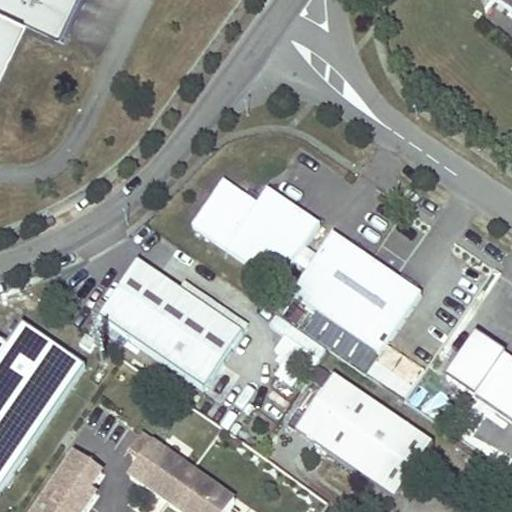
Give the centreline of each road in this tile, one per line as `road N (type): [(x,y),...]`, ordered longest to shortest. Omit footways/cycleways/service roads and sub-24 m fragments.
road 1 (unclassified): [(270,26),(146,184),(85,229),(0,267)]
road 2 (unclassified): [(511,210),(390,129),(270,26)]
